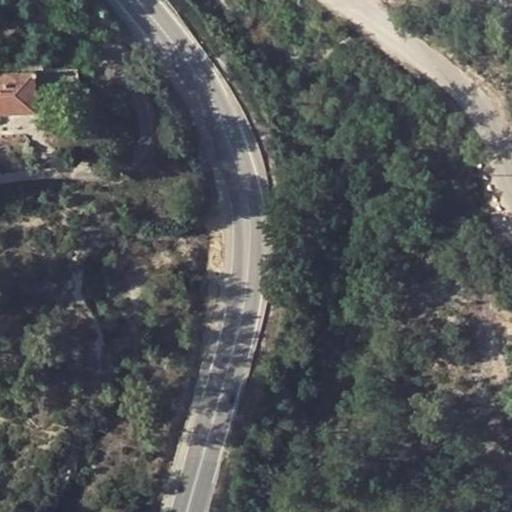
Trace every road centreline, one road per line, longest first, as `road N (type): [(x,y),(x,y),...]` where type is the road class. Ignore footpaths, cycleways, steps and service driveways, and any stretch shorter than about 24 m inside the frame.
road 1 (primary): [(193,511),(251,249),(234,135),(182,43),(146,0)]
road 2 (unclassified): [(511,204),(488,117),(350,0)]
road 3 (track): [(511,243),(493,271),(488,318),(511,406)]
